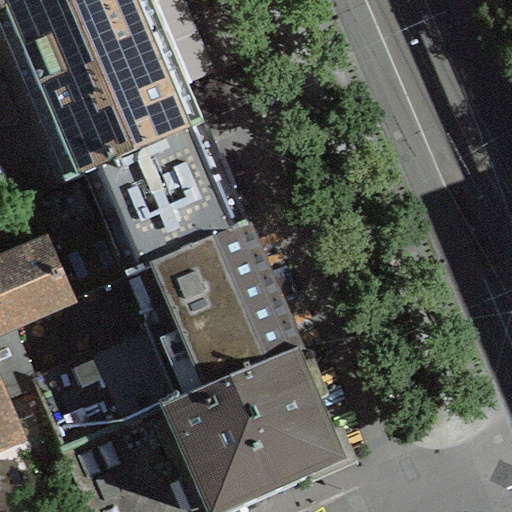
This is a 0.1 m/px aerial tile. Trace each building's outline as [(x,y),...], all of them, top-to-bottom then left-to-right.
[(0,0),(0,208),(85,172),(203,122),(150,0),(0,0)] [(222,158),(219,159),(203,122),(85,172),(97,200),(105,219),(50,243),(74,297),(153,264),(247,224),(245,221),(230,187),(234,185),(222,158)] [(65,447),(299,349),(247,224),(153,264),(163,287),(124,304),(134,325),(141,322),(145,331),(36,377),(35,377),(38,385),(65,447)] [(75,300),(74,297),(50,243),(48,239),(29,246),(0,259),(0,444),(21,436),(5,399),(38,385),(35,377),(16,334),(15,324),(75,300)] [(313,481),(349,465),(357,462),(342,427),(333,428),(299,349),(65,447),(92,511),(226,511),(309,476),(313,481)]
